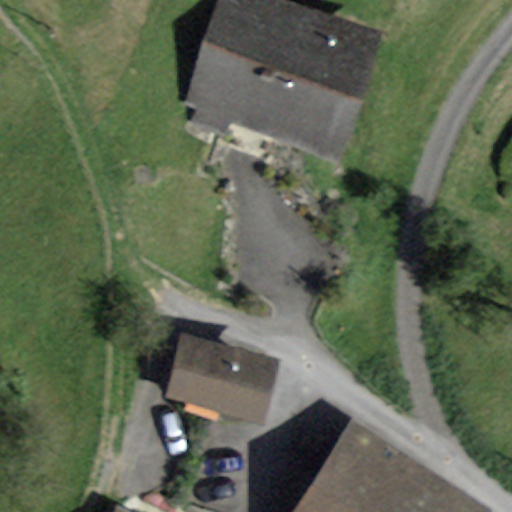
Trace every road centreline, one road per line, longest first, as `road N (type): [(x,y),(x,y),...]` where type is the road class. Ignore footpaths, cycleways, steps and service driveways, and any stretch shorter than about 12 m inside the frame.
road 1 (residential): [(510,511),(451,455),(420,392),(408,335),(408,254),(428,173),(511,28)]
road 2 (track): [(251,183),(276,280),(303,338),(302,356)]
